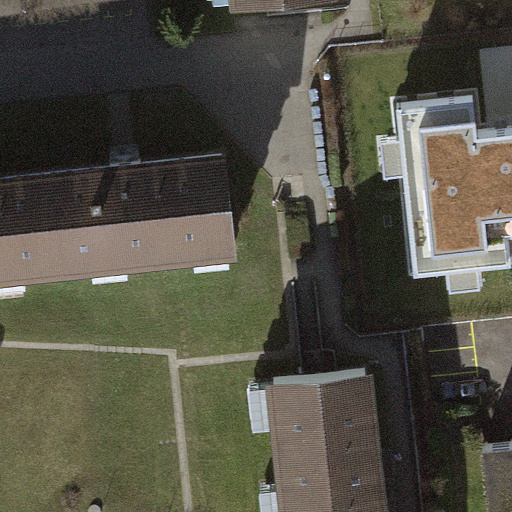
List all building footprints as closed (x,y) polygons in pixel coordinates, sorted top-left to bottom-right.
[(511,126),(478,129),(473,96),(398,103),(416,270),(511,260),(509,231),(511,230),(511,126)] [(232,243),(223,155),(127,165),(51,173),(58,263),(232,243)] [(0,268),(58,263),(51,173),(0,178),(0,268)] [(290,511),(382,511),(367,367),(276,377),(290,511)] [(511,511),(511,439),(484,442),(491,511),(511,511)]
